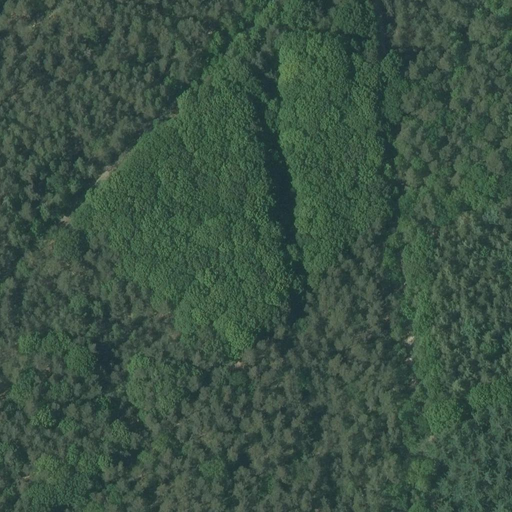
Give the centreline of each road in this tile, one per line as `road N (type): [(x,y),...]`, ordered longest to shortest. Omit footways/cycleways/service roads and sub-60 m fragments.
road 1 (track): [(428,511),(373,0)]
road 2 (track): [(232,44),(0,282)]
